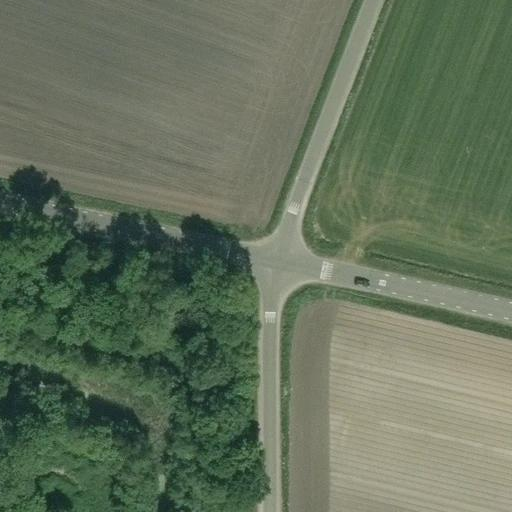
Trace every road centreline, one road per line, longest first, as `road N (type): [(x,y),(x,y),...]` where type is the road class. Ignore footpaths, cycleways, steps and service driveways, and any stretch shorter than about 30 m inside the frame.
road 1 (tertiary): [(276,261),(0,203)]
road 2 (unclassified): [(276,261),(374,0)]
road 3 (unclassified): [(270,511),(268,322),(276,261)]
road 4 (tertiary): [(511,313),(276,261)]
